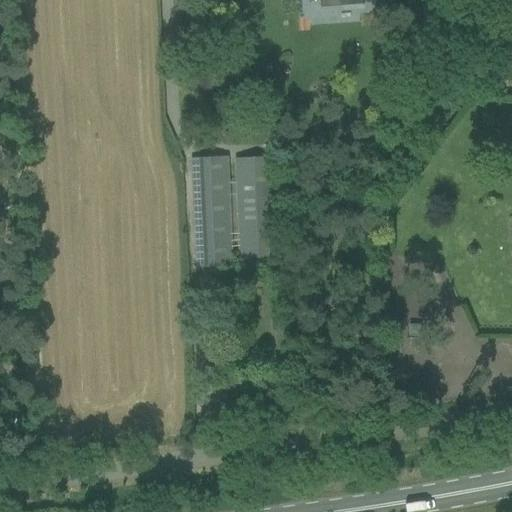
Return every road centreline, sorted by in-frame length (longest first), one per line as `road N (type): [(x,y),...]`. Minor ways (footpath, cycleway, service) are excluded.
road 1 (unclassified): [(0,486),(511,412)]
road 2 (secondary): [(355,511),(511,483)]
